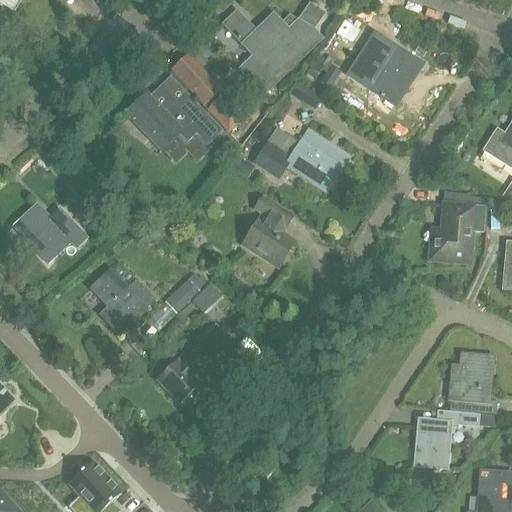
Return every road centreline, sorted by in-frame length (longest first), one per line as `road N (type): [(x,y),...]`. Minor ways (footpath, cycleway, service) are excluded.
road 1 (residential): [(191,511),(349,267)]
road 2 (residential): [(349,267),(505,33)]
road 3 (residential): [(299,511),(352,457),(449,309)]
road 4 (residential): [(0,148),(152,0)]
road 5 (residential): [(101,433),(0,326)]
